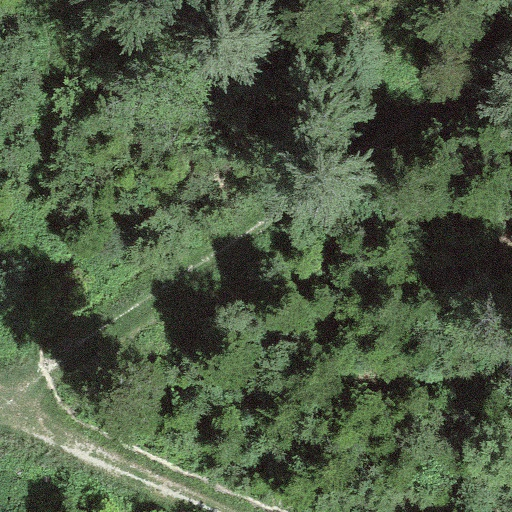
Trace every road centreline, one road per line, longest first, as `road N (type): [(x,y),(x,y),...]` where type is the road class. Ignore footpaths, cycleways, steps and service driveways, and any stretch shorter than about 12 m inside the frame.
road 1 (track): [(511,40),(0,413)]
road 2 (track): [(220,511),(0,416)]
